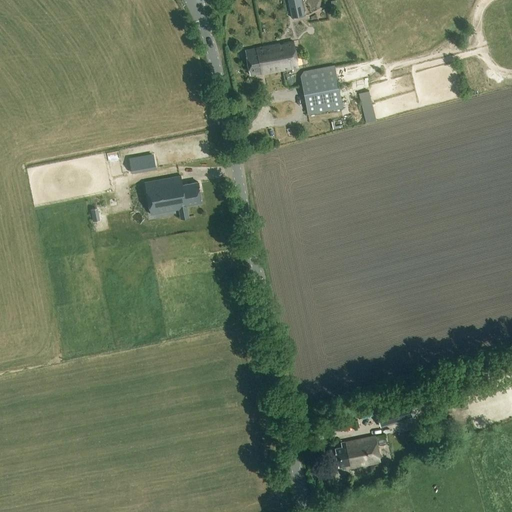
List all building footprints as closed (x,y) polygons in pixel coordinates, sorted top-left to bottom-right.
[(300,0),(287,0),(292,18),(304,16),(300,0)] [(245,51),(250,75),(257,74),(257,75),(267,73),(267,74),(298,68),(293,42),(263,48),(245,51)] [(304,72),(300,77),(307,115),(343,108),(341,102),(335,66),(304,72)] [(370,122),(381,119),(373,90),(362,92),(370,122)] [(156,169),(153,155),(129,160),(131,174),(156,169)] [(182,177),(144,184),(151,216),(160,214),(175,211),(179,210),(180,210),(182,218),(182,219),(188,218),(190,218),(188,207),(202,205),(198,184),(184,186),(182,177)] [(91,185),(102,191),(105,186),(94,179),(91,185)] [(118,224),(121,242),(185,231),(183,220),(167,222),(166,217),(118,224)] [(409,404),(376,414),(377,417),(381,429),(414,419),(410,408),(410,405),(409,404)] [(350,469),(380,463),(374,436),(341,443),(341,446),(333,448),(337,468),(349,465),(350,469)]
